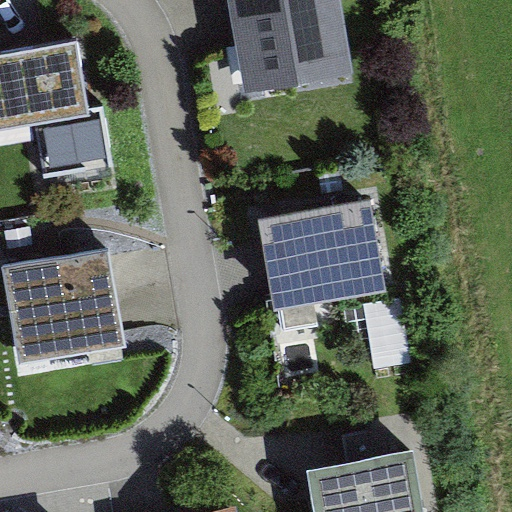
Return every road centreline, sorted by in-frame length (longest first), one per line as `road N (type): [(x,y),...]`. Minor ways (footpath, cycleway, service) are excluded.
road 1 (residential): [(124,0),(157,38),(210,341),(180,412),(128,457)]
road 2 (residential): [(128,457),(0,478)]
